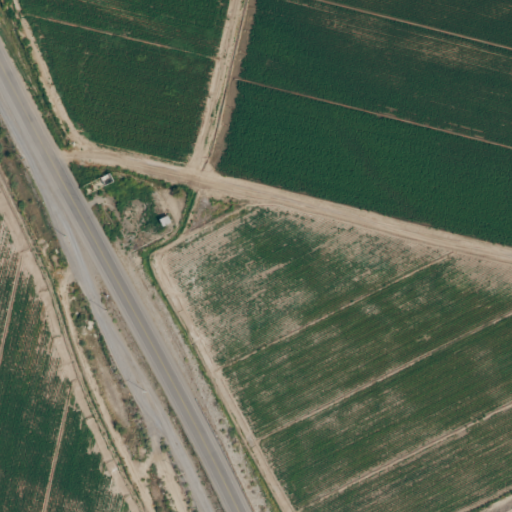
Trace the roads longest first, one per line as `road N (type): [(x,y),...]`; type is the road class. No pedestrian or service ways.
road 1 (track): [(511,262),(107,165),(57,160),(0,137)]
road 2 (primary): [(0,85),(222,511)]
road 3 (residential): [(190,511),(88,317),(77,286),(76,238)]
